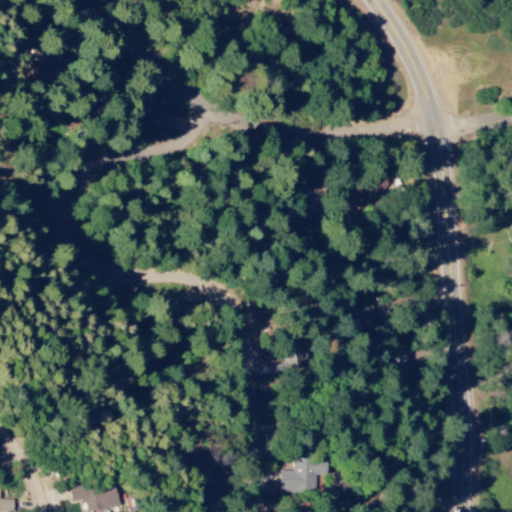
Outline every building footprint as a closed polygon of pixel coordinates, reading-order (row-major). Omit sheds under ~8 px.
[(161,123),(166,109),(137,100),(129,124),(146,130),(150,120),(161,123)] [(293,201),(316,202),(317,180),(293,179),(293,201)] [(352,213),(368,197),(353,182),(337,199),(352,213)] [(337,311),(340,334),(359,331),(356,307),(337,311)] [(396,353),(378,351),(376,374),(394,376),(396,353)] [(278,472),(278,492),(311,492),(312,475),(323,475),(323,459),(290,459),(290,472),(278,472)] [(89,511),(118,506),(114,485),(93,489),(92,484),(68,489),(71,502),(82,500),(84,511),(89,511)] [(213,490),(193,490),(193,510),(213,509),(213,490)] [(0,511),(15,511),(16,500),(0,500),(0,511)]
